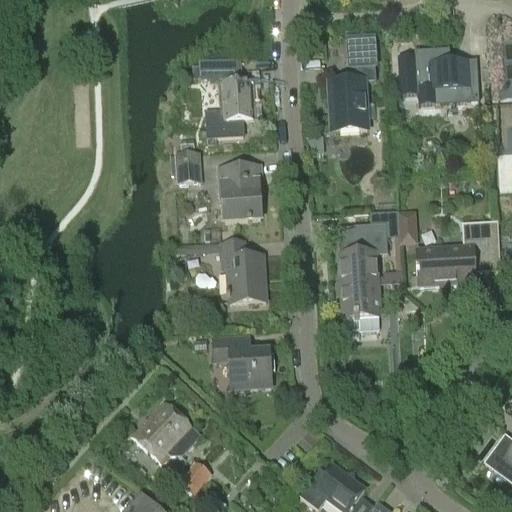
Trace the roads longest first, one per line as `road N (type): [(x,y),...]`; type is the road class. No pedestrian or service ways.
road 1 (residential): [(402,454),(349,435),(312,396),(291,22)]
road 2 (residential): [(511,14),(452,5),(291,22)]
road 3 (residential): [(402,454),(456,404),(478,320),(511,319)]
